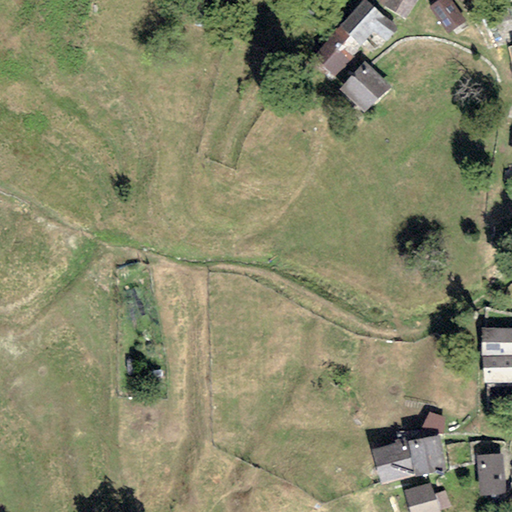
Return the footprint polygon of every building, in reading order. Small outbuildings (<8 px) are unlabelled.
[(222,1),(215,0),(199,0),(194,28),(215,33),(222,1)] [(380,0),(376,7),(405,24),(419,0),(380,0)] [(465,25),(446,0),(444,0),(428,12),(447,38),(465,25)] [(393,27),(364,3),(313,60),(332,81),(373,36),(387,46),(396,34),(393,27)] [(389,92),(363,67),(340,94),(364,118),(389,92)] [(511,333),(482,334),(481,360),(484,389),(511,386),(511,333)] [(405,444),(372,457),(382,491),(414,481),(414,485),(445,480),(439,441),(406,448),(405,444)] [(501,459),(476,461),(480,503),(505,500),(501,459)] [(438,511),(431,488),(402,497),(406,511),(438,511)]
